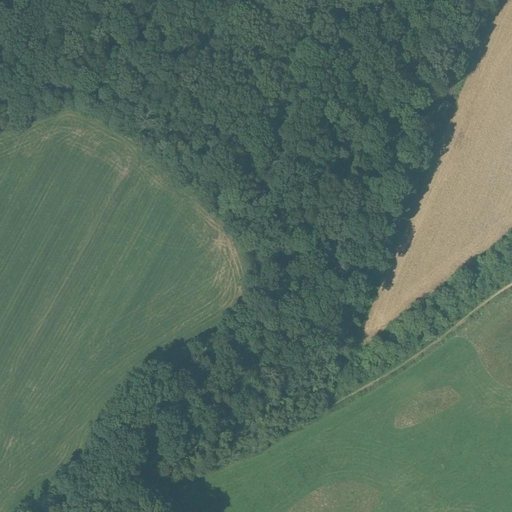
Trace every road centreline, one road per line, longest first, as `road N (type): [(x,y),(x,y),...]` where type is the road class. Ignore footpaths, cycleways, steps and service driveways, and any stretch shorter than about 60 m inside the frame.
road 1 (track): [(49,511),(179,474),(299,422),(427,348),(511,283)]
road 2 (track): [(0,412),(175,94),(244,0)]
